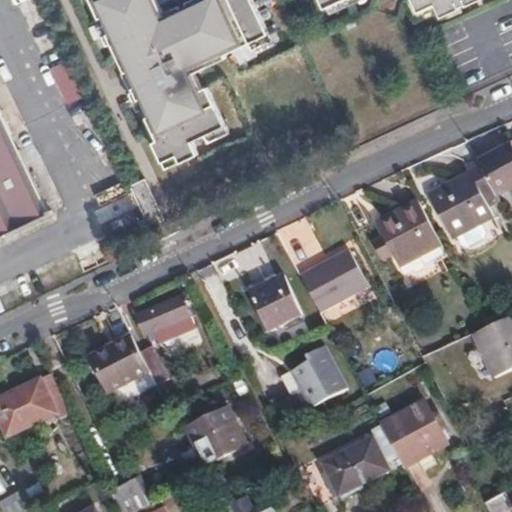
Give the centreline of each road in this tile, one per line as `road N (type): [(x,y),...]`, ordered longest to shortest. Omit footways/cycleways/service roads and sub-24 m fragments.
road 1 (residential): [(0,340),(59,312),(134,291),(511,109)]
road 2 (residential): [(0,271),(84,229),(0,43)]
road 3 (unknown): [(73,0),(141,151)]
